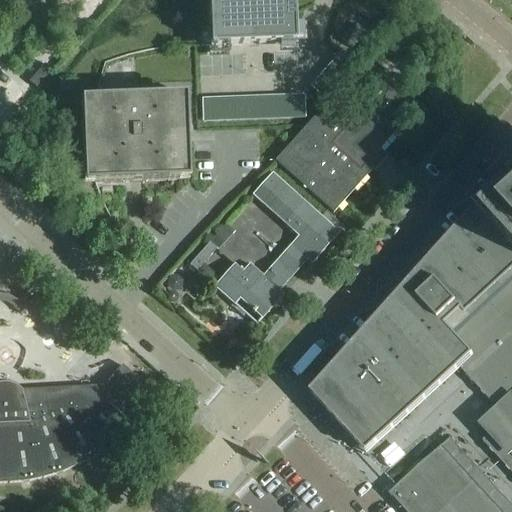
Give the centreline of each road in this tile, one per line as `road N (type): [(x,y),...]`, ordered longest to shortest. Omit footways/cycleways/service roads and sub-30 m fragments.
road 1 (unclassified): [(511,122),(240,423)]
road 2 (residential): [(0,203),(240,423)]
road 3 (residential): [(240,423),(282,437),(352,511)]
